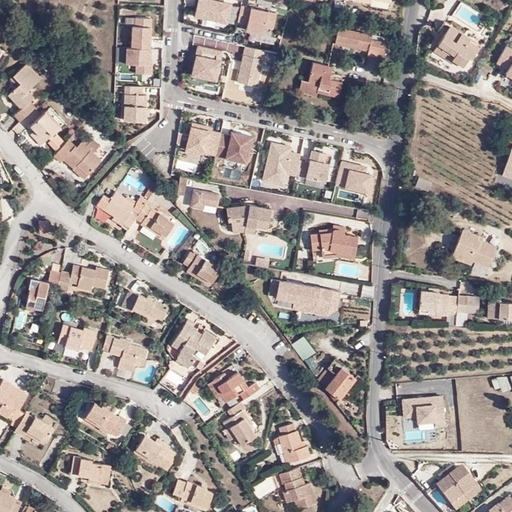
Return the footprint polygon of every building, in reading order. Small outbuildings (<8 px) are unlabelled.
[(232,4),(212,0),(197,0),(194,18),(228,25),(232,4)] [(277,13),(251,8),(247,31),(265,35),(267,29),(273,30),(277,13)] [(150,67),(151,18),(134,18),(133,48),(127,48),(127,66),(136,66),(136,75),(152,75),(152,67),(150,67)] [(443,37),(439,44),(444,48),(443,49),(454,57),(453,59),(460,64),(464,67),(469,58),(472,54),(475,56),(481,48),(469,41),(471,38),(463,33),(445,21),(438,33),(443,37)] [(371,41),(369,51),(368,54),(384,58),(387,42),(372,39),(373,34),(339,27),(336,40),(358,45),(359,38),(371,41)] [(336,43),(369,51),(371,41),(359,38),(358,45),(336,40),(336,43)] [(482,46),(471,38),(469,41),(481,48),(482,46)] [(444,48),(439,44),(434,51),(458,66),(460,64),(453,59),(454,57),(443,49),(444,48)] [(199,46),(191,78),(217,84),(225,52),(199,46)] [(511,49),(506,46),(496,65),(508,71),(505,76),(511,79),(511,49)] [(265,51),(244,47),(237,83),(258,87),(265,51)] [(313,62),(309,81),(308,86),(317,88),(317,92),(338,97),(342,81),(333,80),(329,79),(332,66),(313,62)] [(20,121),(35,107),(31,101),(34,98),(28,90),(42,78),(28,63),(14,75),(21,83),(18,86),(9,94),(19,106),(21,104),(24,106),(21,108),(14,115),(20,121)] [(54,71),(51,75),(57,82),(60,79),(54,71)] [(21,83),(14,75),(11,78),(18,86),(21,83)] [(308,86),(309,81),(302,79),(299,92),(316,96),(317,92),(317,88),(308,86)] [(125,87),(124,122),(148,123),(148,96),(145,96),(145,87),(125,87)] [(48,110),(45,112),(59,128),(62,126),(48,110)] [(59,128),(45,112),(31,125),(34,130),(39,135),(35,139),(40,145),(48,138),(53,134),(59,128)] [(186,150),(216,157),(222,134),(191,126),(186,150)] [(39,135),(34,130),(30,134),(35,139),(39,135)] [(231,136),(225,159),(247,165),(254,137),(232,131),(231,136)] [(56,136),(53,134),(48,138),(51,141),(49,142),(56,152),(64,142),(57,134),(56,136)] [(216,157),(225,159),(231,136),(222,134),(216,157)] [(88,142),(85,145),(93,152),(99,145),(91,138),(88,142)] [(69,140),(55,155),(61,161),(63,158),(73,168),(77,164),(87,174),(100,159),(93,152),(85,145),(81,141),(80,141),(76,146),(69,140)] [(271,142),(262,181),(285,187),(287,175),(296,177),(302,155),(293,152),(294,147),(271,142)] [(511,146),(502,176),(511,179),(511,146)] [(312,151),(306,180),(325,184),(330,165),(325,164),(328,155),(312,151)] [(368,167),(341,161),(336,186),(366,192),(370,175),(366,174),(368,167)] [(77,164),(73,168),(73,169),(83,178),(87,174),(77,164)] [(185,195),(187,177),(181,176),(177,195),(185,195)] [(148,197),(157,184),(153,180),(143,195),(148,197)] [(194,190),(191,206),(204,208),(205,204),(219,206),(221,194),(194,190)] [(135,203),(126,198),(115,191),(110,199),(103,194),(96,205),(113,215),(123,221),(121,225),(128,229),(146,200),(140,196),(137,201),(135,203)] [(128,195),(126,198),(135,203),(137,201),(128,195)] [(147,201),(136,218),(142,222),(143,221),(159,231),(157,235),(164,239),(174,223),(168,218),(168,217),(152,207),(153,205),(147,201)] [(248,225),(256,226),(268,228),(271,208),(249,205),(226,208),(228,218),(231,218),(232,226),(240,226),(248,225)] [(123,221),(113,215),(111,219),(121,225),(123,221)] [(48,220),(39,221),(40,232),(49,231),(48,220)] [(143,221),(142,222),(141,225),(157,235),(159,231),(143,221)] [(334,232),(321,234),(312,235),(314,250),(322,249),(331,248),(332,250),(333,251),(334,251),(340,252),(339,255),(354,258),(359,237),(344,234),(345,231),(334,229),(334,232)] [(472,256),(471,258),(486,264),(494,246),(479,240),(474,238),(475,235),(460,229),(452,248),(472,256)] [(331,248),(322,249),(324,258),(339,255),(340,252),(334,251),(333,251),(332,250),(331,248)] [(469,264),(471,258),(472,256),(452,248),(449,256),(469,264)] [(205,279),(204,281),(211,286),(220,270),(213,266),(214,264),(197,254),(196,255),(190,251),(183,262),(190,267),(189,268),(205,279)] [(72,273),(62,271),(61,272),(58,288),(68,291),(70,282),(78,284),(92,286),(92,284),(105,287),(109,269),(100,267),(99,270),(95,269),(73,265),(72,273)] [(187,271),(204,281),(205,279),(189,268),(187,271)] [(47,287),(57,289),(58,288),(61,272),(51,270),(49,282),(40,280),(39,283),(39,286),(31,284),(26,305),(42,309),(47,287)] [(333,290),(279,281),(275,301),(293,304),(292,312),(328,318),(333,290)] [(150,310),(164,316),(168,306),(154,300),(154,301),(129,290),(122,306),(131,310),(132,308),(148,315),(148,313),(150,310)] [(242,290),(232,297),(237,304),(247,295),(242,290)] [(436,316),(446,317),(447,297),(447,296),(437,296),(437,293),(428,293),(420,292),(419,310),(436,311),(436,316)] [(446,317),(456,317),(456,313),(457,298),(447,297),(446,317)] [(457,298),(456,313),(465,313),(466,298),(457,297),(457,298)] [(491,312),(487,312),(486,319),(511,320),(511,303),(500,303),(500,301),(491,300),(491,312)] [(162,320),(164,316),(150,310),(148,313),(162,320)] [(193,333),(195,330),(196,329),(186,322),(171,344),(180,350),(176,356),(177,356),(189,364),(190,365),(195,356),(191,353),(194,348),(204,355),(215,338),(204,330),(201,335),(200,337),(193,333)] [(66,344),(79,349),(80,346),(92,349),(97,331),(84,328),(83,330),(63,324),(58,342),(66,344)] [(107,334),(103,348),(110,351),(110,352),(121,356),(118,368),(132,372),(134,363),(143,365),(147,348),(130,343),(131,340),(120,336),(119,338),(107,334)] [(304,335),(291,345),(303,361),(316,352),(304,335)] [(189,364),(177,356),(175,360),(187,368),(189,364)] [(341,368),(343,365),(335,359),(328,368),(337,374),(341,368)] [(329,395),(336,404),(355,379),(341,368),(337,374),(328,368),(319,380),(327,387),(326,388),(331,393),(329,395)] [(224,372),(207,384),(217,398),(222,394),(227,401),(240,393),(244,398),(259,388),(255,382),(248,387),(238,371),(228,378),(224,372)] [(503,391),(509,389),(505,377),(498,380),(503,391)] [(0,411),(8,416),(13,406),(18,409),(28,394),(4,379),(0,385),(0,411)] [(199,389),(195,385),(191,390),(195,394),(199,389)] [(443,396),(401,399),(403,420),(416,419),(417,425),(435,424),(435,430),(445,429),(443,396)] [(241,401),(228,410),(232,416),(223,421),(227,427),(228,429),(230,427),(242,444),(256,434),(250,425),(245,417),(247,415),(243,409),(245,407),(241,401)] [(117,436),(119,432),(125,422),(126,419),(119,414),(118,416),(102,406),(101,407),(94,403),(85,419),(92,423),(93,420),(110,430),(109,431),(117,436)] [(10,424),(16,428),(25,413),(18,409),(13,406),(8,416),(7,418),(11,422),(10,424)] [(16,428),(15,429),(24,434),(25,432),(27,429),(45,441),(53,427),(36,416),(35,417),(26,411),(25,413),(16,428)] [(108,433),(109,431),(110,430),(93,420),(92,423),(108,433)] [(125,422),(119,432),(125,436),(131,425),(125,422)] [(293,423),(279,428),(281,435),(278,436),(280,442),(284,451),(284,453),(283,453),(287,463),(309,455),(306,444),(305,445),(303,440),(301,441),(297,429),(295,430),(293,423)] [(228,429),(227,427),(222,431),(225,434),(226,433),(230,440),(234,437),(239,445),(242,444),(230,427),(228,429)] [(27,429),(25,432),(43,444),(45,441),(27,429)] [(145,435),(136,448),(153,460),(152,462),(158,465),(159,464),(169,448),(169,446),(164,443),(162,446),(155,441),(145,435)] [(272,439),(274,445),(280,442),(278,436),(272,439)] [(274,445),(277,454),(284,451),(280,442),(274,445)] [(108,443),(106,447),(118,454),(120,450),(108,443)] [(153,460),(136,448),(134,452),(151,463),(152,462),(153,460)] [(169,448),(159,464),(167,470),(178,454),(169,448)] [(88,477),(108,480),(110,465),(91,462),(91,459),(81,458),(81,457),(73,456),(71,473),(88,476),(88,477)] [(299,467),(279,474),(282,484),(284,483),(286,490),(283,491),(287,502),(294,499),(297,509),(316,503),(309,482),(302,485),(300,478),(302,477),(299,467)] [(460,476),(458,474),(454,468),(447,474),(466,498),(479,488),(466,471),(460,476)] [(466,498),(447,474),(440,479),(445,485),(446,487),(440,492),(453,508),(466,498)] [(198,504),(197,507),(206,510),(211,493),(204,490),(205,488),(187,481),(187,482),(177,479),(173,493),(181,496),(181,498),(198,504)] [(483,493),(479,488),(466,498),(470,503),(483,493)] [(16,511),(22,502),(14,499),(15,498),(0,490),(0,511),(16,511)] [(283,503),(287,502),(283,491),(279,493),(283,503)] [(180,501),(197,507),(198,504),(181,498),(180,501)] [(458,511),(470,503),(466,498),(453,508),(455,511),(458,511)] [(511,511),(511,500),(511,499),(494,511),(511,511)]
